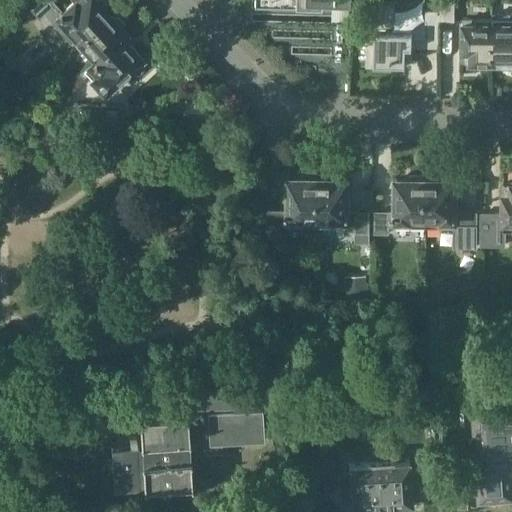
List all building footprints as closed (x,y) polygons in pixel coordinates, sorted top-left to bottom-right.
[(75,40),(107,11),(106,10),(106,5),(100,0),(72,0),(73,1),(62,12),(50,0),(40,0),(31,9),(40,19),(49,11),(75,40)] [(441,0),(441,19),(454,20),(454,0),(441,0)] [(367,43),(366,65),(374,66),(391,66),(391,63),(405,63),(405,53),(411,53),(411,46),(438,46),(439,12),(426,11),(426,26),(414,26),(414,24),(394,23),(394,3),(376,2),(375,43),(367,43)] [(94,60),(126,32),(123,29),(124,25),(117,18),(112,17),(107,11),(75,40),(94,60)] [(507,20),(493,20),(492,65),(501,65),(502,68),(511,68),(511,67),(511,12),(507,16),(507,20)] [(492,65),(493,20),(463,19),(463,61),(476,61),(476,64),(492,65)] [(126,32),(94,60),(80,73),(83,76),(86,73),(104,92),(127,69),(129,70),(130,71),(132,72),(133,72),(135,72),(138,71),(140,70),(142,68),(142,66),(143,65),(143,64),(143,63),(143,61),(142,59),(141,57),(128,43),(132,38),(131,36),(131,37),(126,32)] [(40,71),(29,81),(37,89),(48,79),(40,71)] [(71,104),(71,117),(121,119),(121,106),(71,104)] [(280,231),(280,224),(302,224),(302,218),(318,219),(319,177),(315,177),(313,174),(303,174),(300,178),(289,178),(288,210),(268,210),(268,231),(280,231)] [(321,177),(319,177),(318,219),(334,219),(333,224),(355,225),(355,241),(368,242),(369,211),(347,210),(348,177),(337,177),(334,174),(324,174),(321,177)] [(425,226),(425,179),(423,179),(420,175),(409,175),(406,178),(395,178),(395,212),(375,212),(375,232),(387,232),(387,226),(425,226)] [(425,179),(425,226),(455,227),(455,245),(480,245),(480,213),(454,212),(455,179),(444,179),(441,176),(431,176),(428,179),(425,179)] [(511,182),(503,183),(503,219),(481,219),(481,243),(496,243),(496,231),(508,231),(508,230),(511,229),(511,182)] [(477,296),(477,285),(467,285),(467,288),(461,289),(461,296),(477,296)] [(198,365),(199,380),(222,380),(221,365),(198,365)] [(374,383),(363,383),(364,399),(376,399),(374,383)] [(374,383),(376,399),(384,399),(383,383),(374,383)] [(233,384),(180,386),(180,404),(186,404),(186,413),(140,416),(141,442),(137,442),(136,440),(130,440),(129,441),(110,442),(113,485),(132,484),(139,484),(139,481),(144,481),(144,485),(191,482),(190,457),(189,458),(189,451),(199,450),(199,454),(222,452),(222,442),(264,439),(263,433),(264,432),(262,409),(258,409),(257,400),(241,401),(242,404),(234,404),(233,384)] [(290,408),(290,391),(274,390),(273,404),(276,407),(290,408)] [(511,401),(499,403),(499,400),(474,401),(475,427),(479,427),(480,446),(477,446),(480,494),(511,492),(511,401)] [(383,505),(379,447),(369,448),(370,459),(365,459),(365,462),(348,463),(350,488),(342,488),(343,505),(351,505),(351,507),(383,505)] [(387,447),(379,447),(383,505),(394,504),(394,507),(397,510),(408,509),(410,506),(410,503),(412,503),(412,500),(419,500),(418,483),(410,483),(408,458),(395,459),(394,457),(388,457),(387,447)] [(316,486),(337,484),(333,451),(313,453),(316,486)] [(456,495),(457,509),(469,509),(468,495),(456,495)]
